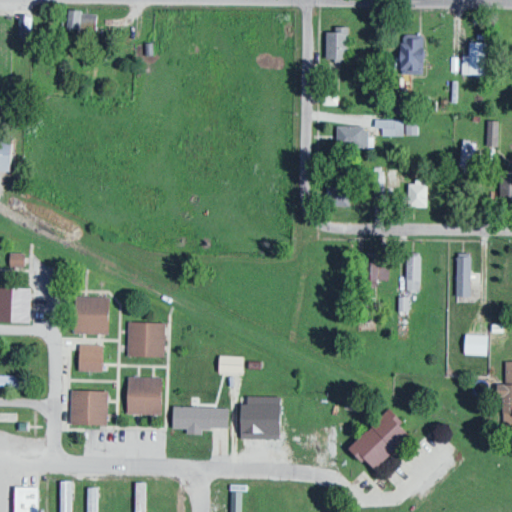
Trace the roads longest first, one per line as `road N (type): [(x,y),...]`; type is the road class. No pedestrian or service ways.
road 1 (residential): [(340,472),(0,464)]
road 2 (residential): [(317,226),(307,197),(305,122),(313,0)]
road 3 (residential): [(511,232),(317,226)]
